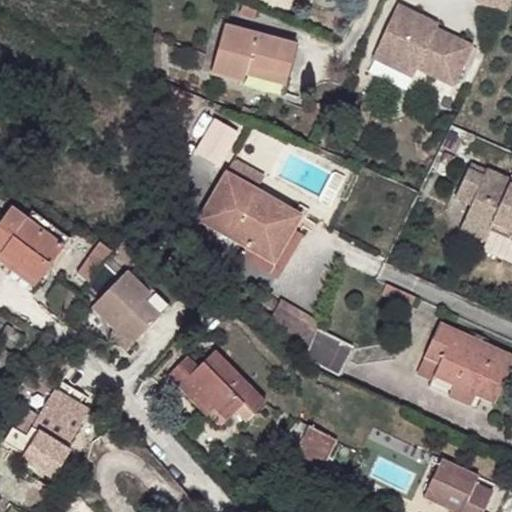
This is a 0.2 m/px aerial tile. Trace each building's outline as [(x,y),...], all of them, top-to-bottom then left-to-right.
[(505,12),(507,0),(473,0),(473,3),(505,12)] [(431,21),(398,5),(372,58),(394,68),(397,62),(417,70),(454,86),(473,46),(436,29),(429,26),(431,21)] [(439,24),(431,21),(429,26),(436,29),(439,24)] [(297,46),(224,26),(211,73),(283,93),(297,46)] [(417,70),(397,62),(394,68),(414,77),(417,70)] [(225,164),(236,129),(209,121),(198,156),(225,164)] [(496,145),(452,125),(442,148),(486,166),(496,145)] [(456,158),(445,153),(440,164),(450,168),(456,158)] [(265,176),(235,159),(227,175),(257,192),(265,176)] [(511,177),(511,181),(487,170),(483,177),(468,169),(455,198),(471,205),(460,230),(486,241),(488,238),(490,231),(511,240),(511,238),(511,177)] [(257,192),(227,175),(200,221),(246,248),(274,264),(293,230),(300,217),(257,192)] [(39,283),(57,258),(19,230),(26,220),(11,208),(0,223),(0,254),(0,255),(39,283)] [(64,248),(26,220),(19,230),(57,258),(64,248)] [(274,264),(246,248),(241,257),(277,277),(301,235),(293,230),(274,264)] [(511,240),(490,231),(488,238),(509,247),(511,240)] [(138,254),(124,241),(113,254),(127,267),(138,254)] [(91,281),(111,252),(99,243),(78,272),(91,281)] [(38,284),(0,255),(0,254),(0,263),(34,289),(38,284)] [(150,296),(126,272),(92,309),(115,331),(131,346),(169,307),(154,292),(150,296)] [(414,297),(386,284),(381,296),(410,308),(414,297)] [(279,303),(267,294),(262,302),(275,311),(279,303)] [(319,323),(281,300),(279,303),(275,311),(270,320),(285,329),(308,349),(319,323)] [(511,365),(511,357),(440,324),(425,357),(439,363),(433,377),(495,404),(511,365)] [(354,347),(318,328),(304,358),(339,377),(354,347)] [(131,346),(115,331),(109,337),(125,352),(131,346)] [(266,403),(215,351),(198,368),(187,357),(167,377),(200,411),(208,403),(215,410),(226,422),(235,413),(243,405),(253,416),(266,403)] [(433,377),(439,363),(425,357),(416,376),(452,391),(449,399),(470,408),(476,396),(433,377)] [(54,372),(40,363),(35,372),(48,380),(54,372)] [(85,397),(61,381),(39,416),(26,408),(3,443),(24,456),(21,459),(53,480),(70,451),(67,449),(83,422),(74,416),(80,406),(85,397)] [(215,410),(208,403),(200,411),(207,418),(215,410)] [(253,416),(243,405),(235,413),(245,424),(253,416)] [(90,412),(80,406),(74,416),(83,422),(90,412)] [(336,441),(309,426),(292,462),(317,476),(336,441)] [(479,477),(441,459),(423,498),(451,511),(484,511),(494,493),(476,484),(479,477)]
